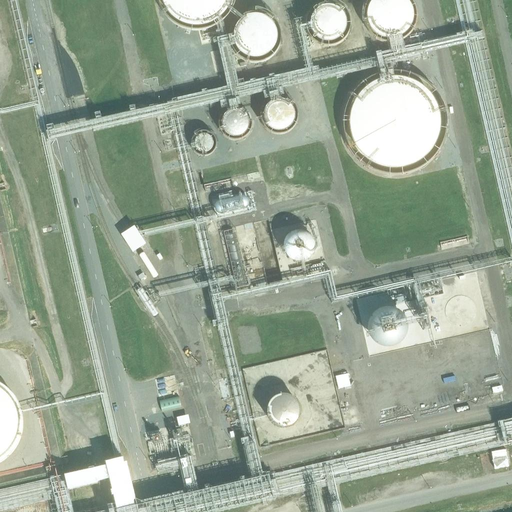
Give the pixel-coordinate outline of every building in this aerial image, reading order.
[(133,511),(132,507),(50,140),(49,133),(18,0),(9,0),(33,102),(0,109),(0,113),(34,106),(116,465),(107,467),(107,468),(109,479),(112,478),(119,511),(133,511)] [(148,433),(158,474),(180,469),(183,480),(186,495),(132,507),(133,511),(215,511),(309,490),(314,511),(323,511),(317,486),(327,483),(334,511),(341,511),(334,481),(511,441),(511,183),(469,0),(285,0),(286,3),(297,0),(455,0),(464,38),(403,51),(399,37),(405,34),(409,29),(412,23),(413,16),(412,9),(408,3),(405,0),(373,0),(373,1),(369,8),(367,15),(368,23),(371,30),(375,35),(380,38),(386,39),(389,55),(314,72),(304,32),(311,30),(312,33),(314,36),(316,38),(319,40),(321,42),(325,43),(329,43),(333,42),(336,41),(339,39),(341,37),(343,34),(345,31),(346,26),(346,22),(344,18),(342,13),(339,10),(335,8),(331,7),(327,7),(323,7),(319,9),(315,12),(312,16),(311,19),(310,23),(310,25),(303,27),(302,20),(293,22),(305,70),(308,70),(309,73),(275,80),(275,79),(238,88),(229,47),(235,46),(238,52),(243,56),(247,58),(251,59),(258,60),(262,58),(267,56),(271,53),(274,50),(276,45),(277,41),(277,35),(276,30),(273,25),(269,21),(264,18),(260,16),(255,16),(250,17),(245,19),(241,21),(237,25),(235,29),(234,32),(233,36),(233,39),(227,41),(221,17),(226,11),(229,6),(231,0),(161,0),(161,1),(164,8),(168,13),(171,18),(177,22),(184,25),(191,27),(199,27),(204,26),(210,25),(214,22),(230,90),(81,125),(83,133),(167,113),(194,221),(138,234),(142,239),(195,227),(209,283),(171,291),(174,296),(209,288),(214,311),(246,466),(249,481),(198,492),(195,477),(191,462),(193,462),(185,425),(178,426),(178,425),(148,433)] [(142,239),(138,234),(134,227),(127,232),(121,235),(132,253),(138,250),(146,245),(142,239)] [(161,386),(166,385),(165,380),(156,382),(158,389),(162,388),(161,386)] [(21,429),(22,424),(21,419),(21,415),(20,411),(18,406),(15,400),(12,396),(9,392),(5,388),(1,386),(0,385),(0,462),(1,462),(5,460),(8,456),(13,450),(16,446),(18,442),(20,437),(21,434),(21,429)] [(141,409),(147,408),(144,396),(138,397),(141,409)] [(161,412),(180,409),(178,398),(159,402),(161,412)] [(178,426),(185,425),(190,424),(188,416),(177,418),(178,425),(178,426)] [(491,450),(493,469),(507,468),(506,449),(491,450)] [(0,504),(109,479),(107,468),(0,493),(0,504)]
